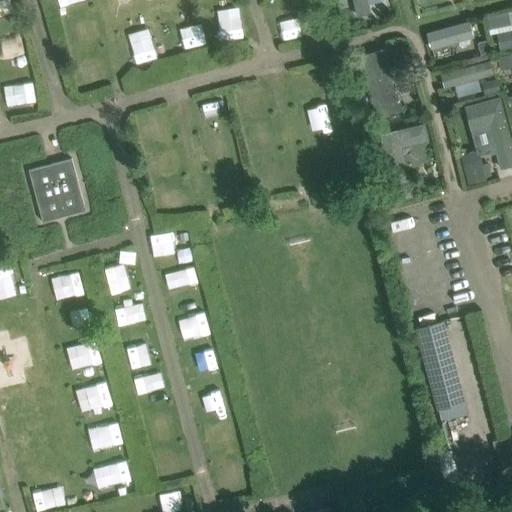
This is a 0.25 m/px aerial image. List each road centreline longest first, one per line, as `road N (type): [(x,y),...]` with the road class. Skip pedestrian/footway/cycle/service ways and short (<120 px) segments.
road 1 (unknown): [(98,109),(195,511)]
road 2 (unknown): [(408,39),(98,109)]
road 3 (unknown): [(252,511),(511,444)]
road 4 (unknown): [(408,39),(452,188),(471,195),(511,185)]
